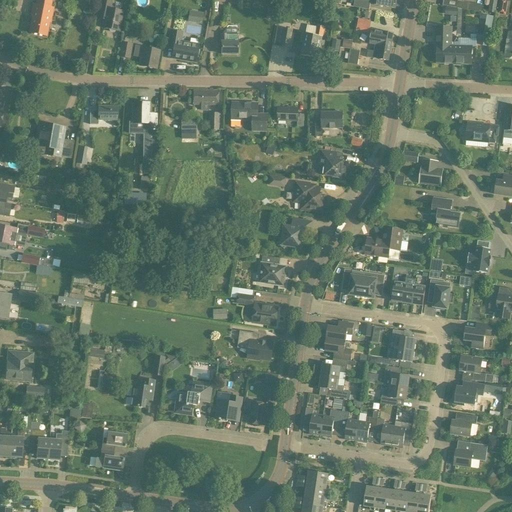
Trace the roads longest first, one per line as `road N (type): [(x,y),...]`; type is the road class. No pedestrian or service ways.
road 1 (residential): [(399,84),(70,82),(0,62)]
road 2 (residential): [(361,458),(422,460),(443,334),(428,323),(304,306)]
road 3 (residential): [(135,498),(142,453),(159,435),(284,446)]
road 4 (tertiary): [(304,306),(317,267),(385,159),(391,133)]
road 5 (residential): [(511,247),(436,142),(391,133)]
road 6 (tertiary): [(166,500),(248,505),(273,485),(284,446)]
road 7 (tertiary): [(284,446),(304,306)]
